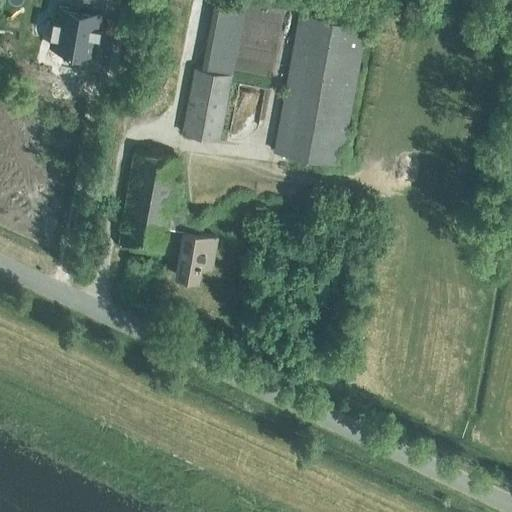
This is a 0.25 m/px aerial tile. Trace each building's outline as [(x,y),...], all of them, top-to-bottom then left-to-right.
[(218,139),(244,7),(213,1),(201,69),(194,68),(182,132),(218,139)] [(92,48),(98,15),(66,9),(60,41),(66,43),(61,65),(82,68),(86,46),(92,48)] [(338,163),(339,161),(364,25),(299,13),(274,151),(338,163)] [(162,252),(177,161),(178,159),(134,151),(118,244),(130,246),(130,247),(162,252)] [(185,210),(182,224),(197,227),(200,213),(185,210)] [(211,267),(216,236),(184,230),(176,275),(197,279),(200,265),(211,267)]
